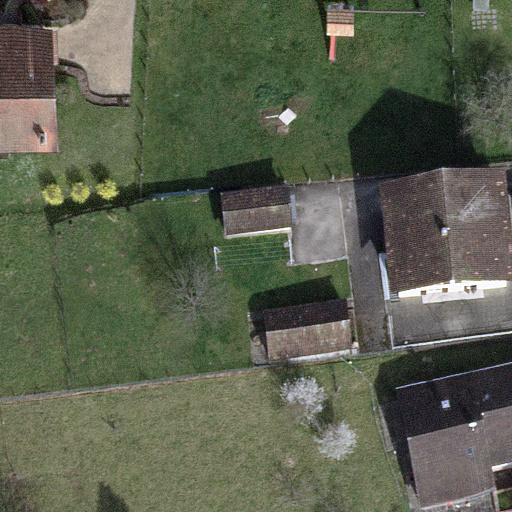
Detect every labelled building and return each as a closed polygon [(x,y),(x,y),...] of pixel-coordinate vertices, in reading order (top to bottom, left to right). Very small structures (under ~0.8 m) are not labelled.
[(0,32),(0,144),(58,144),(56,31),(0,32)] [(497,180),(386,190),(396,294),(507,284),(497,180)] [(283,191),(225,195),(227,228),(285,224),(283,191)] [(342,305),(266,315),(271,355),(347,344),(342,305)] [(511,389),(406,408),(424,510),(486,499),(482,480),(511,474),(511,389)]
